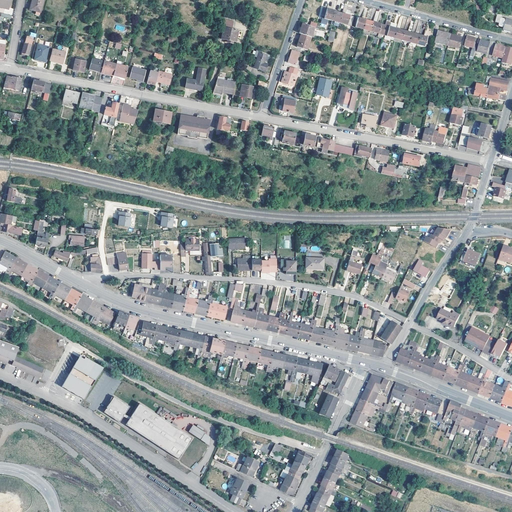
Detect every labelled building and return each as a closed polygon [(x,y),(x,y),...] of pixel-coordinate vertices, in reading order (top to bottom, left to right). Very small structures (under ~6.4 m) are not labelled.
[(10,0),(0,0),(0,6),(5,8),(5,7),(9,7),(10,0)] [(43,0),(32,0),(30,9),(36,11),(35,14),(40,15),(41,12),(43,0)] [(332,21),(335,11),(323,8),(320,17),(332,21)] [(338,26),(339,23),(342,13),(335,11),(332,21),(331,24),(338,26)] [(342,13),(339,23),(352,26),(354,16),(342,13)] [(363,29),(366,20),(358,17),(356,27),(363,29)] [(508,20),(503,18),(501,27),(505,28),(505,30),(511,31),(511,20),(508,19),(508,20)] [(366,20),(363,29),(371,32),(374,22),(366,20)] [(394,38),(397,28),(390,26),(391,22),(387,21),(385,25),(383,35),(394,38)] [(233,24),(225,22),(222,39),(225,39),(228,40),(228,42),(233,43),(233,41),(236,41),(237,37),(240,38),(241,31),(238,31),(238,30),(232,29),(233,24)] [(302,34),(311,37),(314,28),(316,28),(317,23),(312,22),(310,26),(303,24),(300,33),(302,34)] [(385,25),(374,22),(371,32),(383,35),(385,25)] [(402,40),(405,31),(397,28),(394,38),(402,40)] [(409,42),(412,33),(405,31),(402,40),(409,42)] [(448,46),(451,34),(439,31),(436,43),(448,46)] [(409,42),(417,45),(420,35),(412,33),(409,42)] [(307,50),(311,37),(302,34),(298,47),(307,50)] [(462,37),(451,34),(448,46),(459,49),(462,37)] [(428,37),(420,35),(417,45),(425,47),(428,37)] [(477,47),(478,43),(475,43),(476,39),(468,36),(465,45),(473,47),(470,59),(474,60),(477,47)] [(33,40),(26,38),(21,55),(26,56),(26,55),(29,55),(33,40)] [(478,43),(477,47),(479,47),(478,52),(487,54),(490,43),(479,40),(478,43)] [(49,47),(39,44),(35,59),(39,60),(39,59),(41,60),(41,61),(45,62),(49,47)] [(506,47),(497,44),(493,56),(503,58),(506,47)] [(511,64),(511,49),(506,47),(502,63),(511,65),(511,64)] [(66,53),(52,49),(50,60),(63,64),(66,53)] [(300,52),(292,50),(288,62),(296,65),(300,52)] [(268,55),(260,53),(255,68),(266,72),(268,64),(265,63),(268,55)] [(86,62),(76,59),(74,70),(84,72),(86,62)] [(101,72),(104,62),(92,59),(89,69),(101,72)] [(116,65),(104,62),(101,72),(114,76),(116,65)] [(116,65),(114,76),(126,79),(129,67),(117,64),(116,65)] [(146,69),(133,66),(130,76),(143,79),(146,69)] [(290,67),(288,73),(296,75),(298,69),(290,67)] [(196,81),(192,80),(190,89),(201,91),(205,69),(198,68),(196,81)] [(155,85),(156,81),(158,73),(150,71),(147,84),(155,85)] [(158,73),(156,81),(169,85),(172,75),(159,72),(158,73)] [(288,73),(285,72),(281,82),(293,86),(297,76),(296,75),(288,73)] [(22,78),(7,76),(4,85),(10,86),(10,88),(20,90),(22,78)] [(322,78),(319,90),(318,95),(328,97),(332,80),(322,78)] [(490,83),(489,86),(487,98),(499,100),(506,101),(506,100),(507,95),(500,94),(500,91),(504,92),(504,90),(508,90),(509,82),(491,78),(490,83)] [(235,83),(218,79),(213,92),(221,94),(222,91),(225,91),(225,93),(233,94),(235,83)] [(45,83),(34,80),(32,89),(42,92),(45,83)] [(52,84),(45,83),(42,92),(47,93),(50,94),(52,84)] [(487,98),(489,86),(477,84),(476,89),(469,88),(468,90),(470,90),(469,94),(475,95),(475,96),(487,98)] [(253,88),(242,86),(240,97),(251,99),(253,88)] [(348,110),(353,112),(358,94),(353,92),(352,93),(347,92),(348,88),(342,86),(336,107),(342,108),(342,107),(348,107),(348,110)] [(80,93),(66,90),(63,100),(77,104),(80,93)] [(91,110),(95,97),(83,93),(79,106),(91,110)] [(102,99),(95,97),(91,110),(99,112),(102,99)] [(285,99),(282,99),(281,106),(283,106),(283,111),(293,113),(295,101),(285,99)] [(118,111),(120,103),(113,102),(112,109),(106,108),(104,115),(111,116),(116,117),(118,111)] [(123,104),(119,120),(134,123),(138,110),(130,108),(128,108),(129,105),(123,104)] [(454,107),(451,124),(461,127),(463,118),(462,117),(464,109),(461,109),(454,107)] [(163,112),(156,111),(154,121),(170,124),(172,113),(163,111),(163,112)] [(20,115),(9,112),(8,118),(19,121),(20,115)] [(398,116),(385,113),(381,126),(395,129),(398,116)] [(197,117),(181,114),(177,133),(187,135),(187,136),(196,138),(197,137),(207,139),(210,120),(204,119),(204,117),(197,115),(197,117)] [(364,115),(363,114),(361,123),(367,124),(366,126),(375,127),(377,117),(376,117),(364,115)] [(226,118),(220,117),(218,129),(224,131),(224,130),(229,131),(230,125),(231,119),(226,118)] [(492,127),(482,124),(479,136),(489,139),(492,127)] [(416,127),(406,125),(403,135),(409,136),(409,137),(409,138),(412,138),(413,137),(414,138),(416,127)] [(272,139),(275,140),(276,137),(277,133),(273,132),(273,127),(263,126),(262,135),(268,136),(267,140),(271,140),(272,139)] [(461,136),(469,137),(470,134),(467,133),(467,132),(466,131),(467,127),(464,126),(461,136)] [(435,131),(426,129),(423,140),(432,143),(432,142),(435,131)] [(292,132),(285,131),(284,135),(282,135),(282,137),(283,138),(283,142),(294,144),(296,133),(295,133),(295,132),(294,132),(292,131),(292,132)] [(436,131),(435,131),(432,142),(444,145),(444,143),(434,140),(436,131)] [(439,132),(436,131),(434,140),(444,143),(446,135),(439,133),(439,132)] [(302,137),(300,145),(314,147),(316,136),(306,134),(305,138),(302,137)] [(461,136),(460,142),(459,144),(468,146),(470,138),(469,137),(461,136)] [(333,151),(335,145),(336,141),(320,137),(319,142),(317,142),(316,147),(322,149),(328,150),(333,151)] [(467,148),(475,150),(480,152),(483,142),(478,140),(478,139),(470,138),(468,146),(467,148)] [(353,149),(335,145),(333,151),(334,151),(340,153),(352,155),(353,149)] [(371,149),(356,145),(354,156),(369,159),(371,149)] [(390,151),(377,149),(375,159),(380,160),(387,162),(390,151)] [(417,157),(406,155),(404,164),(420,167),(422,157),(417,156),(417,157)] [(396,166),(387,164),(387,165),(386,168),(382,167),(381,173),(388,175),(393,176),(396,166)] [(469,165),(468,169),(467,174),(480,177),(482,170),(481,168),(469,165)] [(466,175),(467,174),(468,169),(457,166),(453,180),(458,182),(465,183),(466,175)] [(479,179),(467,177),(466,183),(470,184),(470,186),(471,187),(472,185),(477,186),(479,179)] [(492,187),(496,188),(494,192),(495,192),(495,193),(495,194),(494,197),(504,200),(507,191),(505,191),(506,186),(494,182),(492,187)] [(16,190),(9,188),(7,201),(14,203),(22,204),(22,199),(16,198),(14,198),(15,194),(16,190)] [(130,213),(119,211),(118,216),(119,216),(118,225),(130,227),(131,217),(130,217),(130,213)] [(173,214),(161,212),(161,217),(162,217),(160,226),(172,227),(173,218),(172,218),(173,214)] [(0,218),(0,223),(11,225),(11,221),(12,216),(1,214),(0,218)] [(0,223),(0,224),(0,230),(7,232),(21,235),(22,229),(12,227),(12,226),(11,225),(0,223)] [(448,239),(452,231),(439,229),(435,236),(433,234),(430,238),(428,236),(425,241),(437,248),(442,240),(444,241),(446,238),(448,239)] [(49,233),(47,233),(47,235),(37,233),(35,245),(47,247),(49,233)] [(85,237),(69,236),(69,238),(71,239),(71,245),(84,246),(85,237)] [(246,249),(245,239),(228,240),(229,250),(246,249)] [(188,241),(185,241),(185,247),(181,247),(182,258),(186,258),(186,253),(189,253),(189,255),(194,255),(194,256),(200,256),(200,252),(199,252),(199,241),(194,241),(188,241)] [(223,256),(223,250),(219,250),(218,245),(210,245),(211,256),(223,256)] [(511,248),(505,246),(500,260),(511,264),(511,262),(511,261),(511,250),(511,248)] [(464,260),(476,265),(480,254),(469,249),(467,253),(464,260)] [(80,254),(79,251),(75,252),(64,251),(63,254),(55,251),(54,256),(59,258),(59,260),(63,261),(64,260),(68,261),(69,258),(71,258),(67,267),(69,268),(71,268),(74,260),(72,259),(72,255),(76,255),(80,254)] [(143,251),(142,268),(152,269),(152,268),(155,268),(155,272),(160,272),(160,262),(155,262),(155,263),(152,263),(152,254),(147,254),(147,251),(143,251)] [(8,274),(16,258),(10,255),(5,252),(0,261),(0,271),(1,272),(2,270),(6,272),(5,274),(7,275),(8,274)] [(129,269),(126,252),(117,254),(117,256),(119,264),(120,270),(129,269)] [(372,273),(382,277),(387,267),(388,264),(380,261),(381,257),(372,254),(369,262),(376,265),(372,273)] [(117,256),(107,258),(109,266),(119,264),(117,256)] [(252,259),(251,271),(257,271),(261,271),(262,260),(257,260),(257,256),(252,256),(252,259)] [(351,256),(347,269),(352,271),(352,272),(359,274),(362,264),(354,261),(355,257),(351,256)] [(104,273),(102,267),(100,257),(91,257),(91,272),(98,273),(103,273),(104,273)] [(171,257),(160,257),(160,262),(160,272),(165,272),(165,268),(172,268),(171,257)] [(21,275),(28,264),(22,261),(16,258),(8,274),(10,274),(12,270),(21,275)] [(431,269),(422,264),(424,261),(420,258),(415,269),(428,275),(431,269)] [(237,270),(251,271),(252,259),(238,259),(237,270)] [(287,261),(281,260),(281,269),(283,269),(283,272),(286,272),(286,274),(291,274),(291,276),(296,276),(297,263),(296,263),(287,263),(287,261)] [(321,261),(312,261),(307,261),(307,271),(311,271),(319,272),(325,272),(325,261),(321,261)] [(28,264),(21,275),(30,280),(28,284),(30,285),(38,270),(33,267),(28,264)] [(387,267),(382,277),(392,281),(396,273),(394,272),(394,270),(387,267)] [(34,282),(43,287),(50,277),(44,273),(38,270),(30,285),(32,286),(34,282)] [(50,297),(52,298),(60,282),(55,279),(50,277),(43,287),(52,292),(50,297)] [(417,283),(405,277),(403,281),(415,287),(417,283)] [(56,295),(65,300),(71,289),(66,286),(60,282),(52,298),(54,299),(56,295)] [(160,305),(164,286),(164,284),(160,283),(158,291),(151,290),(148,302),(154,303),(160,305)] [(134,298),(136,299),(141,300),(148,302),(151,290),(152,286),(146,284),(145,285),(142,284),(140,284),(139,285),(135,284),(131,298),(134,298)] [(235,291),(236,286),(231,285),(228,297),(233,299),(233,298),(235,291)] [(166,286),(164,286),(160,305),(166,306),(171,307),(175,295),(168,293),(168,290),(166,290),(166,286)] [(401,287),(396,297),(400,299),(400,298),(402,298),(402,299),(406,300),(410,291),(401,287)] [(76,291),(71,289),(65,300),(74,304),(72,309),(73,310),(82,295),(76,291)] [(178,309),(183,310),(188,291),(186,291),(184,297),(175,295),(171,307),(178,309)] [(195,313),(198,301),(195,300),(188,298),(189,294),(190,292),(188,291),(183,310),(190,312),(195,313)] [(392,292),(391,295),(388,302),(391,304),(396,294),(392,292)] [(87,312),(93,301),(87,298),(82,295),(73,310),(75,311),(78,307),(87,312)] [(208,303),(198,301),(195,313),(201,314),(207,316),(211,296),(209,296),(208,303)] [(211,296),(207,316),(224,320),(227,307),(218,305),(212,304),(213,300),(214,297),(211,296)] [(243,324),(246,311),(240,310),(241,307),(239,307),(240,303),(238,303),(238,299),(233,298),(233,299),(231,308),(234,309),(231,321),(237,322),(243,324)] [(95,323),(104,307),(98,304),(93,301),(87,312),(96,317),(93,322),(95,323)] [(255,314),(246,311),(243,324),(250,325),(255,327),(260,303),(258,303),(255,314)] [(260,303),(255,327),(261,328),(266,329),(269,317),(262,315),(264,309),(263,309),(264,304),(260,303)] [(109,310),(104,307),(95,323),(97,325),(100,319),(109,324),(115,313),(109,310)] [(453,315),(442,310),(437,320),(444,323),(448,325),(455,328),(460,316),(454,313),(453,315)] [(123,333),(129,315),(125,314),(119,312),(113,328),(123,333)] [(278,332),(282,313),(280,312),(279,319),(269,317),(266,329),(273,331),(278,332)] [(297,320),(293,319),(293,316),(294,313),(293,312),(292,315),(291,315),(289,321),(286,334),(292,335),(298,337),(301,326),(301,324),(296,323),(297,320)] [(282,313),(278,332),(282,333),(286,334),(289,321),(283,320),(285,314),(282,313)] [(133,317),(129,315),(123,333),(127,335),(128,331),(130,331),(131,329),(134,330),(138,318),(133,317)] [(304,325),(301,324),(301,326),(298,337),(304,338),(310,340),(314,320),(312,320),(311,323),(305,321),(304,325)] [(317,341),(322,342),(325,330),(319,328),(315,327),(316,325),(317,321),(314,320),(310,340),(317,341)] [(380,338),(389,343),(391,344),(397,335),(401,327),(392,321),(380,338)] [(152,344),(156,326),(150,324),(144,323),(141,335),(151,337),(150,344),(152,344)] [(334,345),(339,326),(336,325),(335,332),(325,330),(322,342),(329,344),(334,345)] [(166,340),(169,328),(162,327),(156,326),(152,344),(154,345),(156,338),(166,340)] [(346,348),(349,335),(343,334),(344,329),(341,328),(341,326),(339,326),(334,345),(341,347),(346,348)] [(176,350),(181,331),(174,330),(169,328),(166,340),(176,343),(174,350),(176,350)] [(190,346),(193,334),(186,332),(181,331),(176,350),(179,351),(180,344),(190,346)] [(358,351),(363,331),(360,331),(359,337),(349,335),(346,348),(352,349),(358,351)] [(370,353),(373,341),(368,340),(369,337),(364,336),(365,332),(363,331),(358,351),(366,352),(370,354),(370,353)] [(471,331),(466,341),(479,348),(478,351),(482,353),(488,343),(490,340),(485,337),(484,338),(471,331)] [(201,356),(205,337),(199,336),(193,334),(190,346),(200,349),(198,355),(201,356)] [(205,337),(201,356),(203,356),(204,351),(203,351),(204,349),(209,351),(212,338),(208,338),(205,337)] [(221,360),(225,341),(218,340),(212,338),(209,351),(208,357),(210,357),(212,351),(219,353),(218,359),(221,360)] [(20,350),(0,341),(0,358),(1,359),(3,360),(8,363),(10,359),(14,361),(15,361),(17,357),(20,350)] [(231,343),(225,341),(221,360),(223,361),(225,354),(234,356),(237,344),(231,343)] [(385,344),(373,341),(370,353),(377,355),(383,356),(385,344)] [(402,363),(409,366),(416,348),(417,344),(411,341),(410,346),(414,347),(413,349),(411,353),(407,352),(401,349),(401,350),(397,361),(402,363)] [(466,341),(465,343),(478,351),(479,348),(466,341)] [(489,359),(496,347),(488,343),(482,353),(482,354),(489,359)] [(493,361),(495,357),(500,360),(507,347),(498,343),(496,347),(489,359),(493,361)] [(243,346),(237,344),(234,356),(244,359),(242,365),(245,366),(249,347),(243,346)] [(249,347),(245,366),(247,367),(249,360),(258,362),(261,350),(254,348),(249,347)] [(415,368),(421,370),(425,358),(420,357),(416,355),(417,351),(418,349),(416,348),(409,366),(415,368)] [(269,372),(273,352),(265,351),(261,350),(258,362),(268,364),(267,372),(269,372)] [(283,368),(286,355),(278,354),(273,352),(269,372),(271,373),(273,365),(283,368)] [(103,368),(81,355),(62,387),(72,393),(84,400),(103,368)] [(292,381),(298,358),(290,356),(286,355),(283,368),(289,369),(288,373),(292,374),(290,380),(292,381)] [(431,361),(425,358),(421,370),(427,373),(432,375),(439,357),(437,356),(437,358),(435,362),(431,361)] [(44,369),(17,357),(15,361),(14,361),(12,365),(25,370),(27,371),(41,377),(44,369)] [(442,358),(439,357),(432,375),(438,377),(444,379),(449,368),(442,365),(439,364),(441,360),(442,358)] [(298,358),(292,381),(295,381),(297,371),(307,373),(310,361),(303,359),(298,358)] [(318,363),(310,361),(307,373),(317,376),(315,383),(318,384),(320,374),(323,375),(328,365),(318,363)] [(449,368),(444,379),(450,382),(456,384),(463,366),(464,363),(462,362),(458,371),(449,368)] [(333,367),(329,365),(324,376),(335,382),(340,370),(333,367)] [(463,366),(456,384),(462,386),(467,388),(472,377),(462,373),(465,367),(463,366)] [(472,377),(467,388),(473,391),(479,393),(488,370),(483,367),(478,379),(472,377)] [(488,370),(479,393),(484,395),(491,397),(495,386),(486,382),(487,377),(490,379),(492,372),(488,370)] [(333,390),(335,391),(340,394),(349,374),(341,371),(334,386),(334,388),(333,390)] [(381,387),(385,389),(389,381),(373,376),(370,382),(367,388),(378,393),(381,387)] [(394,384),(389,381),(385,389),(386,389),(383,394),(388,396),(394,384)] [(509,384),(502,402),(508,404),(511,405),(511,392),(509,391),(511,385),(511,382),(510,382),(509,384)] [(333,390),(334,388),(332,387),(333,385),(329,383),(326,390),(331,393),(333,390)] [(495,386),(491,397),(496,400),(502,402),(509,384),(506,383),(503,389),(495,386)] [(395,396),(404,400),(408,388),(402,386),(397,384),(391,399),(390,402),(392,403),(395,396)] [(372,404),(380,408),(381,406),(374,402),(378,393),(367,388),(365,393),(362,399),(372,404)] [(409,413),(411,413),(419,392),(414,390),(408,388),(404,400),(412,403),(409,413)] [(424,394),(419,392),(411,413),(413,414),(416,408),(419,409),(420,406),(426,409),(430,397),(424,394)] [(330,396),(329,395),(320,413),(321,414),(330,396)] [(338,399),(330,396),(321,414),(330,418),(338,399)] [(106,409),(104,413),(110,417),(110,416),(116,419),(115,420),(120,423),(120,422),(124,417),(125,415),(130,407),(114,397),(107,408),(107,409),(107,410),(106,409)] [(437,399),(430,397),(426,409),(438,413),(442,401),(437,399)] [(383,409),(380,408),(372,404),(362,399),(359,405),(356,411),(368,416),(370,411),(374,412),(376,408),(379,410),(378,411),(385,414),(386,410),(383,409)] [(456,419),(461,409),(462,405),(456,403),(451,401),(443,420),(445,421),(448,414),(450,415),(452,408),(456,409),(453,415),(452,415),(452,417),(453,417),(452,419),(455,420),(455,421),(456,422),(457,420),(456,419)] [(193,438),(140,404),(130,418),(129,419),(126,425),(179,460),(193,438)] [(462,422),(466,411),(461,409),(456,419),(457,420),(456,422),(454,426),(458,427),(460,427),(462,422)] [(368,416),(356,411),(354,415),(351,422),(373,432),(374,430),(367,427),(368,423),(365,421),(368,416)] [(473,427),(478,415),(471,412),(466,411),(462,422),(460,427),(459,429),(462,429),(463,426),(469,429),(470,426),(473,427)] [(478,415),(473,427),(483,430),(480,437),(483,438),(490,420),(484,417),(478,415)] [(490,420),(483,438),(479,446),(485,448),(491,434),(497,436),(501,424),(495,422),(490,420)] [(501,424),(497,436),(506,440),(502,452),(503,452),(511,430),(511,428),(507,427),(501,424)] [(511,430),(503,452),(506,453),(509,444),(511,445),(511,430)] [(281,446),(275,444),(272,451),(278,453),(281,446)] [(295,461),(305,466),(310,455),(300,450),(295,461)] [(338,450),(335,457),(346,462),(349,455),(338,450)] [(259,462),(248,456),(241,471),(252,477),(259,462)] [(335,457),(330,468),(341,473),(346,462),(335,457)] [(300,477),(305,466),(295,461),(289,472),(300,477)] [(325,479),(336,484),(341,473),(330,468),(325,479)] [(300,477),(289,472),(288,475),(287,475),(280,490),(292,495),(300,477)] [(383,479),(373,474),(371,480),(381,484),(383,479)] [(249,483),(238,478),(230,493),(233,495),(242,499),(249,483)] [(325,479),(320,489),(331,494),(336,484),(325,479)] [(331,494),(320,489),(315,500),(326,505),(331,494)] [(233,495),(230,501),(239,505),(242,499),(233,495)] [(312,511),(322,511),(326,505),(315,500),(310,511),(312,511)]
